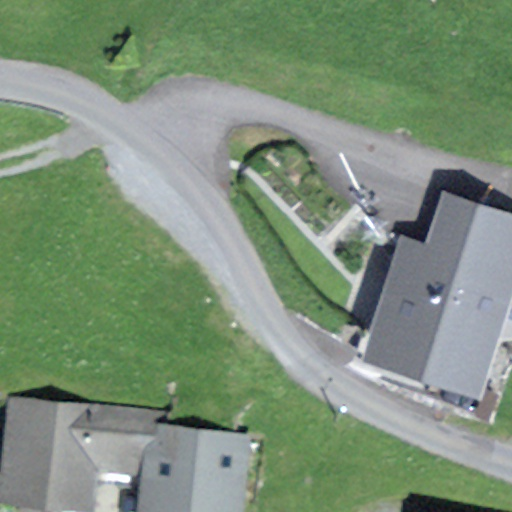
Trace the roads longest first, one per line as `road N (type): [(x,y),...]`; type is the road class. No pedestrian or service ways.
road 1 (unclassified): [(0,84),(84,96),(144,134),(213,197),(280,339),(388,417),(511,465)]
road 2 (track): [(144,134),(0,166)]
